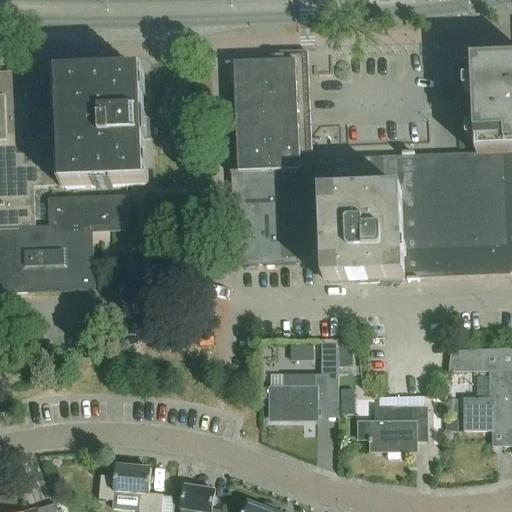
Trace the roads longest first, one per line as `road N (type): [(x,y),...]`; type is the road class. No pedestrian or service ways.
road 1 (residential): [(0,445),(118,437),(221,454),(318,492),(379,505),(437,509),(511,500)]
road 2 (secondary): [(0,21),(133,24),(463,6)]
